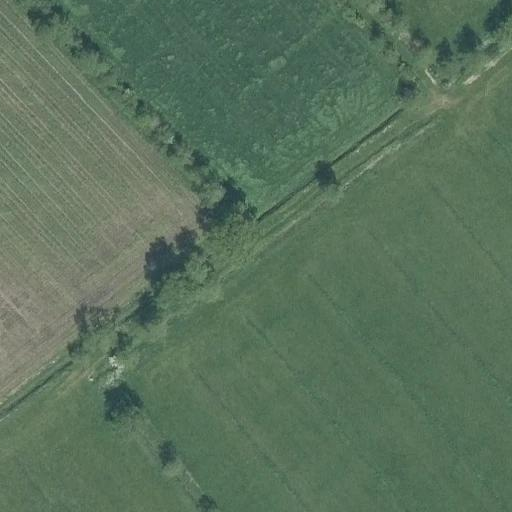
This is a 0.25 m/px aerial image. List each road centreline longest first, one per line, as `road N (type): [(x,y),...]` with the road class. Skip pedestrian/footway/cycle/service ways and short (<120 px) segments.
road 1 (track): [(0,440),(511,43)]
road 2 (track): [(347,0),(441,98)]
